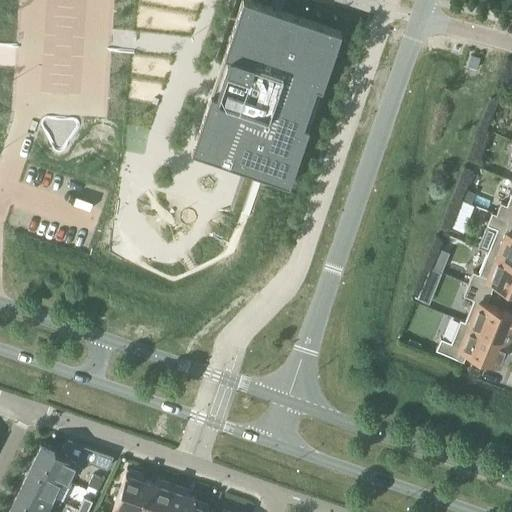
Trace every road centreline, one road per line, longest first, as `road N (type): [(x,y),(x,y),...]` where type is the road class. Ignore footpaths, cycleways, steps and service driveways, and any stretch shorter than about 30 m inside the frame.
road 1 (unclassified): [(290,402),(420,18)]
road 2 (secondary): [(290,402),(0,303)]
road 3 (secondary): [(0,355),(275,448)]
road 4 (residential): [(28,409),(272,495),(271,511)]
road 5 (secondary): [(511,479),(290,402)]
road 6 (secondary): [(275,448),(463,511)]
